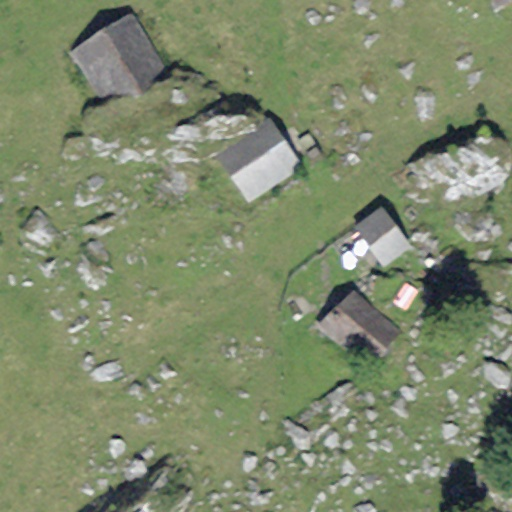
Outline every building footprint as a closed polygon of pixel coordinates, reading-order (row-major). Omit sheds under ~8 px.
[(511,0),(490,0),(494,12),(511,6),(511,0)] [(130,22),(67,61),(101,115),(164,76),(130,22)] [(273,127),(220,162),(253,210),(305,176),(273,127)] [(385,212),(353,234),(382,277),(415,255),(385,212)] [(353,344),(378,365),(403,333),(353,294),(324,330),(349,349),(353,344)]
